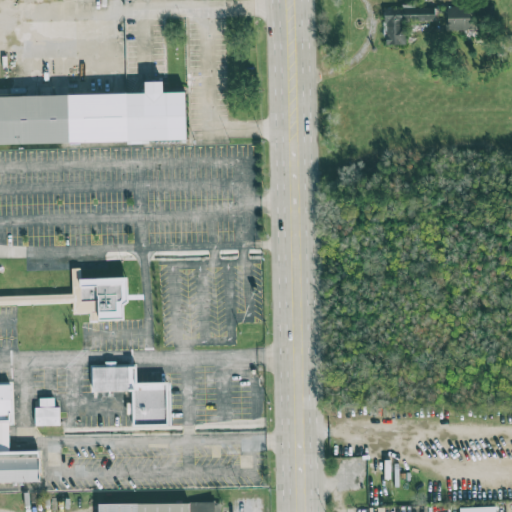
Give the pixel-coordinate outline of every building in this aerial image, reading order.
[(405,45),(405,21),(436,21),(436,8),(414,8),(414,6),(385,6),(386,45),(405,45)] [(447,30),(477,30),(478,7),(447,6),(447,30)] [(0,144),(186,141),(185,92),(162,92),(162,82),(144,82),(145,94),(0,96),(0,144)] [(80,279),(80,268),(71,268),(73,314),(89,313),(89,321),(124,320),(123,304),(128,304),(127,277),(80,279)] [(134,426),(170,425),(168,382),(137,383),(137,366),(90,367),(91,392),(133,391),(134,426)] [(0,482),(39,482),(39,451),(11,451),(10,385),(0,384),(0,482)] [(60,426),(60,407),(55,407),(55,398),(39,398),(39,407),(35,407),(35,426),(60,426)] [(98,504),(98,511),(221,511),(221,503),(98,504)]
